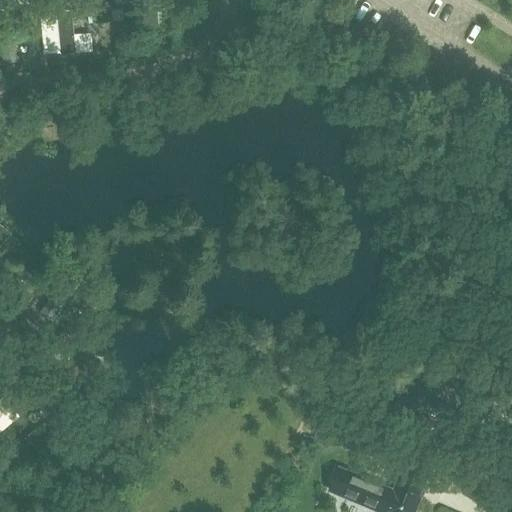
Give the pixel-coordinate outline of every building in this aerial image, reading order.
[(53,57),(69,56),(66,17),(50,18),(53,57)] [(18,37),(25,50),(40,43),(33,29),(18,37)] [(83,38),(84,57),(103,56),(101,37),(83,38)] [(399,400),(393,414),(423,426),(429,413),(399,400)] [(348,446),(377,458),(383,443),(354,431),(348,446)] [(417,496),(427,471),(406,462),(394,491),(338,468),(329,490),(383,511),(412,511),(418,497),(417,496)]
